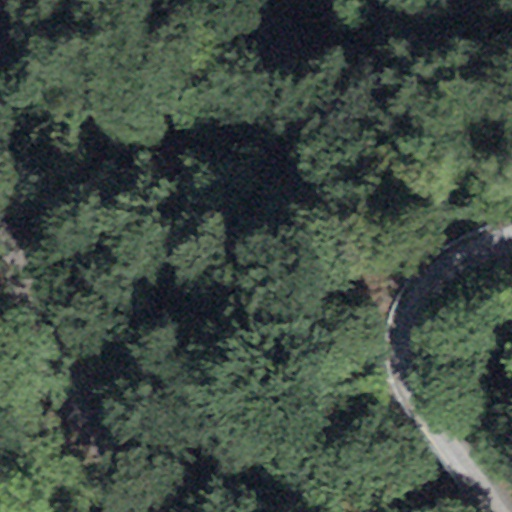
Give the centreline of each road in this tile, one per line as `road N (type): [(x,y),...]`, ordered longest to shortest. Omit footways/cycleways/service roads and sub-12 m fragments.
road 1 (unclassified): [(144,511),(37,345),(20,298),(8,237),(9,0)]
road 2 (unclassified): [(511,239),(433,275),(415,293),(405,335),(423,395),(499,511)]
